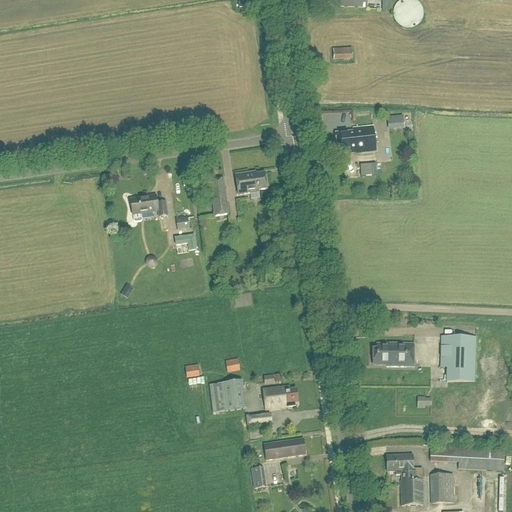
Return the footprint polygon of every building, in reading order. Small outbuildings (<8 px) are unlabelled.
[(367,0),(340,0),(340,8),(367,9),(367,0)] [(390,0),(387,0),(382,0),(382,12),(389,12),(390,0)] [(352,49),(332,50),(333,61),(352,60),(352,49)] [(404,115),(389,116),(389,129),(405,128),(404,115)] [(376,152),(373,127),(353,129),(353,132),(336,134),(338,153),(350,152),(350,154),(356,153),(356,154),(376,152)] [(382,165),(379,165),(379,163),(364,162),(364,173),(381,174),(382,165)] [(258,193),(258,191),(267,190),(264,174),(255,175),(255,173),(235,177),(238,197),(258,193)] [(361,184),(361,174),(352,175),(352,185),(361,184)] [(209,182),(214,218),(229,216),(224,180),(209,182)] [(158,218),(167,217),(165,203),(152,205),(151,197),(142,198),(143,199),(130,201),(132,216),(153,213),(158,213),(158,218)] [(193,199),(177,201),(181,228),(197,226),(193,199)] [(446,383),(474,383),(475,338),(441,338),(441,369),(447,369),(446,383)] [(377,345),(377,351),(373,351),(373,365),(386,365),(386,367),(406,367),(406,345),(377,345)] [(227,374),(240,372),(238,360),(225,362),(227,374)] [(187,380),(199,378),(198,366),(185,368),(187,380)] [(209,386),(212,414),(245,410),(242,382),(209,386)] [(295,404),(298,404),(296,390),(290,391),(290,387),(263,391),(266,412),(281,409),(281,408),(286,407),(286,409),(295,408),(295,404)] [(248,428),(271,426),(270,414),(247,416),(248,428)] [(264,446),(266,462),(305,456),(303,440),(264,446)] [(438,454),(430,454),(430,464),(463,464),(463,456),(458,456),(458,450),(438,450),(438,454)] [(402,459),(387,458),(387,468),(402,469),(402,459)] [(254,490),(266,488),(263,468),(251,470),(254,490)] [(436,503),(455,503),(455,474),(437,473),(436,503)] [(405,505),(424,507),(426,489),(430,489),(431,479),(409,477),(405,505)]
